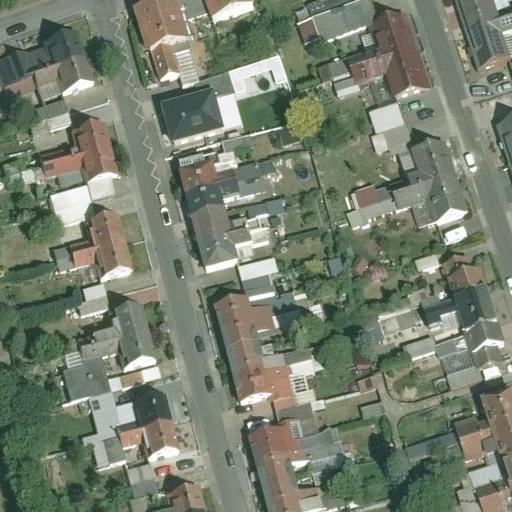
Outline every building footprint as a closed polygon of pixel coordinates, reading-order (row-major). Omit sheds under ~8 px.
[(183,28),(208,20),(201,0),(173,0),(130,14),(154,89),(198,75),(183,28)] [(255,11),(251,0),(201,0),(208,20),(210,26),(255,11)] [(494,0),(453,0),(477,74),(511,63),(504,41),(511,38),(511,15),(500,19),(494,0)] [(355,3),(293,27),(303,52),(365,28),(355,3)] [(429,93),(405,19),(371,30),(379,55),(346,66),(354,92),(387,81),(394,104),(429,93)] [(95,89),(77,36),(0,61),(0,85),(5,101),(53,85),(58,101),(95,89)] [(229,97),(241,93),(236,73),(224,77),(229,97)] [(213,97),(161,112),(173,152),(225,137),(213,97)] [(28,139),(66,128),(59,104),(21,115),(28,139)] [(371,137),(400,131),(395,107),(366,114),(371,137)] [(511,125),(497,130),(511,177),(511,125)] [(116,183),(101,126),(71,134),(76,153),(55,159),(60,180),(83,174),(87,190),(116,183)] [(471,219),(447,144),(413,156),(421,181),(388,192),(396,217),(429,207),(436,230),(471,219)] [(256,167),(257,178),(272,176),(271,165),(256,167)] [(215,170),(179,178),(203,276),(239,267),(236,255),(252,250),(246,226),(231,229),(226,207),(241,204),(234,177),(218,181),(215,170)] [(247,223),(280,214),(277,202),(244,211),(247,223)] [(132,276),(117,219),(87,227),(92,247),(71,252),(76,273),(99,267),(103,284),(132,276)] [(267,277),(274,276),(272,263),(236,268),(241,303),(270,299),(267,277)] [(505,349),(481,275),(446,286),(454,311),(421,322),(430,348),(462,337),(470,360),(505,349)] [(251,305),(215,314),(239,411),(275,402),(272,390),(288,386),(282,361),(267,365),(262,342),(276,339),(270,312),(254,316),(251,305)] [(150,367),(136,313),(103,321),(117,375),(150,367)] [(361,320),(363,346),(378,345),(376,319),(361,320)] [(511,511),(511,395),(481,406),(486,419),(455,429),(467,466),(495,457),(505,487),(476,496),(481,511),(511,511)] [(177,456),(161,400),(133,408),(149,464),(177,456)] [(285,435),(249,443),(266,511),(321,511),(317,491),(302,494),(296,472),(311,469),(304,442),(288,446),(285,435)] [(144,467),(121,473),(129,502),(152,496),(144,467)] [(207,511),(201,489),(164,499),(167,511),(207,511)]
